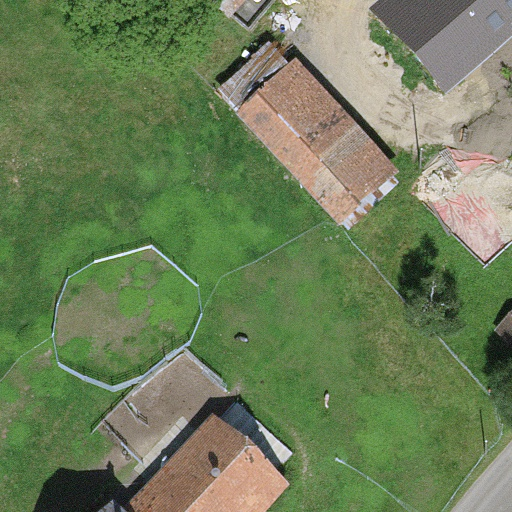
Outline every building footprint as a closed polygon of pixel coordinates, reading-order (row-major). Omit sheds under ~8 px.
[(215,0),(246,25),(266,0),(215,0)] [(511,0),(397,0),(388,8),(449,81),(511,27),(511,0)] [(302,79),(248,129),(350,238),(404,188),(302,79)] [(511,93),(498,106),(511,121),(511,93)] [(423,241),(395,211),(351,251),(380,282),(423,241)] [(511,316),(493,336),(511,354),(511,316)] [(260,511),(288,482),(212,413),(126,507),(131,511),(260,511)] [(123,511),(113,501),(102,511),(123,511)]
